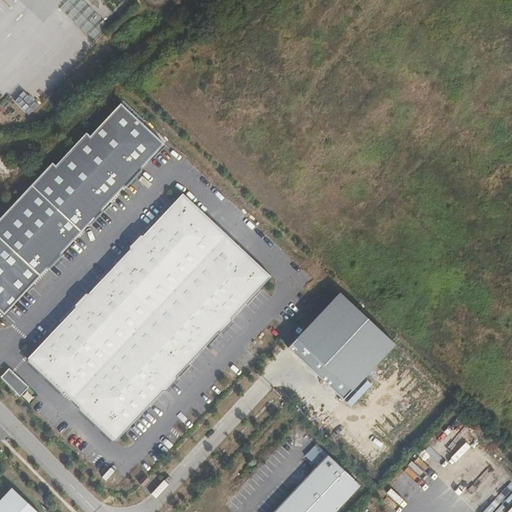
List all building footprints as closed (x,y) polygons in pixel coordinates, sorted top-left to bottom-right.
[(0,313),(1,315),(160,143),(116,103),(86,136),(82,133),(52,166),(48,163),(0,215),(0,313)] [(114,440),(269,276),(180,193),(25,358),(114,440)] [(341,400),(392,346),(338,293),(286,349),(341,400)] [(27,387),(7,369),(0,376),(0,379),(18,397),(27,387)] [(334,511),(359,486),(315,444),(303,457),(314,467),(272,511),(334,511)] [(137,481),(141,485),(148,478),(143,474),(137,481)] [(0,511),(35,511),(12,489),(0,501),(0,511)]
